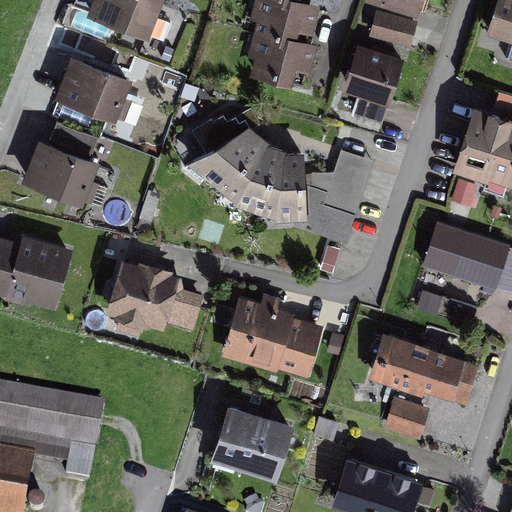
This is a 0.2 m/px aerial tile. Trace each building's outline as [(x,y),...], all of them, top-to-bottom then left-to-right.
[(92,0),(88,11),(151,35),(164,0),(92,0)] [(255,58),(250,76),(292,88),(293,84),(304,87),(308,72),(310,73),(318,44),(313,43),(324,5),(316,2),(316,0),(256,0),(251,18),(258,20),(248,57),(255,58)] [(511,0),(498,0),(487,33),(511,41),(511,50),(509,59),(511,59),(511,0)] [(378,11),(372,33),(409,42),(415,21),(378,11)] [(361,43),(347,82),(389,97),(403,58),(361,43)] [(73,54),(56,95),(119,120),(135,78),(73,54)] [(511,115),(474,103),(455,162),(481,170),(477,181),(496,187),(501,175),(511,178),(511,115)] [(314,231),(346,243),(373,160),(341,149),(334,172),(305,173),(304,152),(286,153),(286,150),(269,144),(270,142),(250,126),(246,120),(240,122),(237,117),(229,122),(223,113),(192,130),(207,153),(187,164),(237,203),(276,220),(307,219),(314,231)] [(43,131),(25,178),(90,202),(106,159),(95,155),(100,141),(54,124),(50,134),(43,131)] [(459,178),(453,196),(469,202),(476,184),(459,178)] [(511,246),(441,223),(428,263),(511,289),(511,286),(511,246)] [(0,240),(0,289),(55,306),(72,249),(22,233),(18,246),(0,240)] [(142,315),(193,329),(202,295),(176,288),(180,275),(124,260),(111,308),(122,311),(117,326),(138,332),(142,315)] [(424,289),(418,309),(441,317),(444,309),(464,316),(468,304),(424,289)] [(244,295),(227,354),(306,376),(319,328),(294,321),(297,309),(244,295)] [(382,331),(369,373),(459,402),(472,361),(382,331)] [(106,404),(0,385),(0,429),(75,442),(69,475),(93,480),(106,404)] [(395,398),(385,426),(416,437),(426,409),(395,398)] [(228,405),(210,458),(275,481),(294,427),(228,405)] [(0,453),(0,511),(19,511),(29,459),(0,453)] [(349,457),(334,504),(358,511),(412,511),(423,480),(349,457)]
